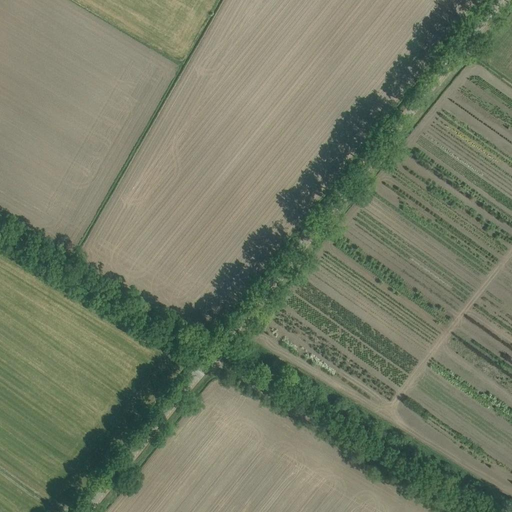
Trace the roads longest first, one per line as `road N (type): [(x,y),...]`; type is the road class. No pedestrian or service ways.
road 1 (tertiary): [(218,358),(504,0)]
road 2 (unclassified): [(472,511),(218,358)]
road 3 (tertiary): [(92,511),(218,358)]
